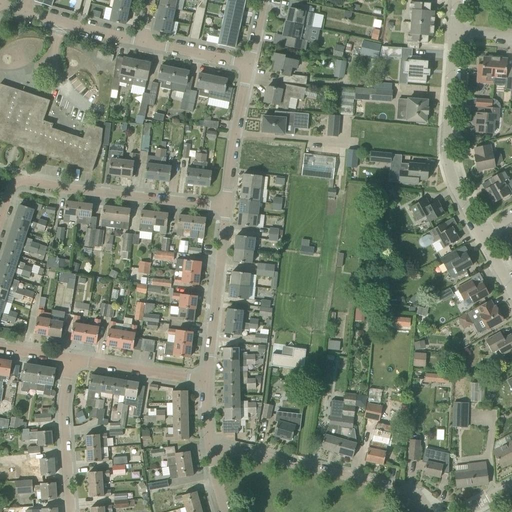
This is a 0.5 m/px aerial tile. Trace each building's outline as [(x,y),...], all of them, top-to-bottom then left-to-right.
[(114,0),(113,9),(128,12),(131,0),(129,0),(114,0)] [(176,0),(160,0),(159,6),(175,9),(176,0)] [(242,11),(244,0),(228,0),(227,7),(242,11)] [(411,22),(433,24),(434,12),(430,11),(431,4),(422,3),(422,0),(410,0),(410,11),(412,11),(411,22)] [(81,2),(76,1),(73,12),(78,13),(81,2)] [(285,22),(310,27),(310,28),(312,28),(315,14),(311,13),(312,7),(299,4),(297,10),(289,8),(286,22),(285,22)] [(159,6),(157,18),(172,22),(175,9),(159,6)] [(242,11),(227,7),(224,20),(240,23),(242,11)] [(105,8),(102,20),(119,24),(119,23),(125,25),(128,12),(113,9),(105,8)] [(92,16),(100,18),(101,12),(94,10),(92,16)] [(345,13),(343,21),(350,22),(351,14),(345,13)] [(89,23),(99,26),(101,19),(91,16),(89,23)] [(172,22),(157,18),(154,31),(169,34),(172,22)] [(237,35),(240,23),(224,20),(221,32),(237,35)] [(310,27),(285,22),(286,22),(283,36),(287,37),(285,44),(303,48),(305,41),(307,41),(310,28),(310,27)] [(433,24),(411,22),(410,34),(408,34),(407,49),(419,49),(419,43),(428,44),(428,36),(432,37),(433,24)] [(234,48),(237,35),(221,32),(213,30),(212,36),(220,38),(219,45),(234,48)] [(381,45),(363,41),(359,55),(377,59),(381,45)] [(342,57),(344,46),(335,44),(333,55),(342,57)] [(401,58),(402,48),(391,48),(380,47),(380,57),(401,58)] [(112,62),(114,56),(98,51),(97,58),(112,62)] [(280,72),(280,74),(290,77),(292,67),(297,68),(298,62),(285,59),(285,56),(274,54),(273,61),(275,61),(273,71),(280,72)] [(407,74),(407,83),(426,84),(427,76),(430,76),(430,70),(427,70),(428,62),(420,61),(421,57),(409,56),(408,62),(404,62),(403,74),(407,74)] [(477,83),(493,84),(495,56),(488,56),(488,58),(484,57),(483,69),(478,69),(477,83)] [(503,57),(495,56),(493,84),(496,84),(498,86),(502,86),(504,85),(505,85),(504,90),(511,91),(511,77),(511,72),(506,72),(507,59),(503,59),(503,57)] [(119,82),(132,85),(137,61),(124,58),(123,63),(116,62),(111,90),(118,91),(119,82)] [(346,62),(336,60),(334,77),(344,78),(346,62)] [(151,63),(137,61),(132,85),(145,88),(146,80),(151,63)] [(170,90),(171,90),(175,69),(161,66),(159,80),(158,82),(161,83),(160,88),(170,90)] [(188,103),(191,90),(184,89),(185,85),(187,85),(189,72),(175,69),(171,90),(184,93),(182,102),(188,103)] [(198,96),(209,98),(214,77),(200,74),(197,88),(198,88),(197,90),(200,91),(198,96)] [(226,87),(228,80),(214,77),(209,98),(229,102),(232,88),(226,87)] [(152,82),(149,94),(147,105),(153,106),(158,84),(152,82)] [(83,139),(52,129),(53,124),(43,121),(50,101),(35,96),(33,101),(28,100),(30,94),(0,84),(0,140),(13,145),(13,147),(17,148),(18,147),(18,146),(33,151),(32,152),(33,152),(33,151),(48,156),(47,156),(48,157),(48,156),(62,161),(63,162),(63,161),(77,166),(92,172),(101,145),(103,129),(88,124),(83,139)] [(267,87),(264,102),(278,105),(278,108),(288,110),(290,98),(303,101),(306,89),(283,84),(282,90),(267,87)] [(371,100),(372,90),(355,89),(354,99),(371,100)] [(197,92),(191,90),(188,103),(186,110),(192,112),(197,92)] [(382,101),(383,91),(372,90),(371,100),(382,101)] [(147,105),(149,94),(143,93),(138,115),(145,116),(147,105)] [(427,108),(428,100),(408,99),(408,100),(398,99),(398,109),(407,110),(406,121),(417,122),(417,123),(424,124),(425,122),(426,122),(427,115),(428,115),(429,108),(427,108)] [(492,100),(486,100),(476,99),(476,107),(486,107),(492,108),(492,100)] [(486,114),(475,113),(474,120),(477,120),(476,132),(493,134),(494,120),(498,121),(499,108),(492,108),(486,107),(486,114)] [(275,134),(275,135),(283,136),(283,134),(285,134),(285,123),(295,123),(294,128),(308,129),(309,114),(275,111),(274,117),(263,117),(263,124),(261,124),(261,131),(262,131),(262,133),(275,134)] [(339,117),(329,116),(328,136),(338,137),(339,117)] [(218,122),(210,121),(203,120),(203,127),(217,128),(218,122)] [(104,123),(103,140),(109,141),(111,124),(104,123)] [(134,148),(147,151),(152,124),(145,123),(143,136),(136,135),(134,148)] [(495,167),(500,166),(502,161),(501,155),(497,152),(492,153),(492,152),(491,152),(490,145),(475,148),(476,155),(474,156),(477,171),(495,167)] [(145,179),(157,180),(161,148),(156,148),(155,156),(147,156),(145,179)] [(166,149),(161,148),(157,180),(170,182),(171,167),(165,166),(166,158),(165,157),(166,149)] [(111,159),(110,165),(109,174),(121,176),(122,161),(123,152),(109,150),(108,159),(111,159)] [(358,151),(347,150),(345,167),(355,168),(358,151)] [(370,161),(390,163),(391,154),(371,152),(370,161)] [(121,176),(132,177),(135,154),(130,153),(129,162),(122,161),(121,176)] [(185,184),(198,185),(200,170),(202,154),(196,153),(195,161),(194,161),(193,169),(187,168),(185,184)] [(205,162),(206,154),(202,154),(200,170),(198,185),(210,187),(212,172),(206,171),(207,162),(205,162)] [(301,176),(333,180),(336,158),(304,154),(301,176)] [(409,164),(409,172),(400,171),(399,183),(418,184),(418,179),(427,180),(428,165),(409,164)] [(504,172),(490,180),(493,186),(487,189),(494,203),(502,198),(503,199),(505,200),(509,198),(510,195),(509,194),(511,193),(505,183),(509,181),(504,172)] [(243,174),(242,187),(261,189),(262,176),(243,174)] [(284,186),(285,179),(275,178),(275,185),(284,186)] [(242,187),(241,200),(259,202),(261,189),(242,187)] [(336,189),(328,188),(327,197),(336,198),(336,189)] [(259,202),(241,200),(239,213),(258,215),(259,202)] [(79,203),(69,202),(66,201),(64,222),(69,223),(70,215),(77,216),(78,216),(79,203)] [(429,222),(445,214),(438,201),(426,208),(422,201),(410,208),(418,221),(425,216),(429,222)] [(93,205),(79,203),(78,216),(77,216),(76,224),(91,226),(93,205)] [(16,217),(30,221),(32,214),(34,210),(19,205),(17,213),(18,213),(16,217)] [(101,227),(106,228),(115,229),(115,221),(117,208),(104,206),(101,227)] [(115,221),(115,229),(128,230),(131,209),(117,208),(115,221)] [(139,232),(144,232),(152,233),(153,226),(155,212),(141,210),(139,232)] [(155,212),(153,226),(161,227),(160,234),(166,235),(168,214),(155,212)] [(258,215),(239,213),(238,226),(256,228),(258,215)] [(191,230),(193,217),(179,215),(176,236),(182,237),(183,229),(191,230)] [(14,220),(12,228),(27,233),(28,227),(36,230),(37,229),(44,231),(46,226),(38,224),(30,221),(16,217),(15,221),(14,220)] [(206,218),(193,217),(191,230),(199,231),(198,239),(204,239),(206,218)] [(439,240),(440,242),(443,249),(459,240),(452,227),(448,229),(445,223),(429,231),(432,236),(432,237),(430,235),(427,235),(421,239),(419,241),(419,244),(420,246),(423,247),(425,248),(432,244),(433,242),(433,239),(434,239),(435,242),(439,240)] [(25,238),(27,233),(12,228),(10,236),(9,240),(23,244),(45,252),(47,247),(31,242),(31,240),(25,238)] [(65,229),(58,228),(56,243),(63,244),(65,229)] [(93,245),(95,230),(87,228),(84,247),(93,248),(93,245)] [(95,229),(95,230),(93,245),(102,246),(103,230),(95,229)] [(130,260),(133,234),(123,233),(121,252),(124,252),(123,259),(130,260)] [(255,238),(236,236),(235,249),(253,251),(255,238)] [(163,238),(162,251),(168,251),(170,239),(163,238)] [(314,246),(309,246),(310,240),(302,239),(300,254),(314,255),(314,246)] [(7,243),(5,251),(19,256),(21,251),(27,253),(28,251),(44,256),(45,252),(23,244),(9,240),(8,244),(7,243)] [(179,252),(188,252),(188,241),(179,240),(179,252)] [(253,251),(235,249),(233,262),(252,264),(253,251)] [(15,268),(22,270),(31,273),(32,268),(24,266),(25,264),(17,261),(19,256),(5,251),(2,259),(3,259),(2,263),(15,268)] [(174,253),(155,251),(154,259),(173,261),(174,253)] [(441,259),(447,271),(454,268),(459,276),(467,272),(466,269),(473,265),(466,253),(456,258),(453,252),(441,259)] [(49,256),(47,266),(58,268),(60,258),(49,256)] [(184,272),(199,274),(201,262),(177,259),(177,264),(185,265),(184,272)] [(0,266),(0,275),(12,279),(15,268),(2,263),(0,267),(0,266)] [(257,263),(257,269),(274,271),(275,265),(257,263)] [(138,274),(142,274),(149,275),(150,267),(139,265),(138,274)] [(75,280),(76,275),(61,272),(59,282),(68,284),(69,279),(75,280)] [(198,285),(199,274),(184,272),(183,278),(175,277),(174,282),(198,285)] [(256,275),(250,275),(251,274),(232,272),(231,285),(249,287),(255,287),(256,275)] [(0,287),(8,290),(15,293),(23,295),(25,291),(17,288),(19,281),(12,279),(0,275),(0,287)] [(152,278),(152,279),(151,285),(162,287),(171,287),(171,281),(152,278)] [(464,306),(467,307),(489,295),(482,282),(475,286),(472,280),(457,288),(464,301),(463,304),(464,306)] [(147,286),(137,284),(136,293),(146,294),(147,286)] [(162,287),(151,285),(148,285),(147,292),(161,294),(162,287)] [(249,287),(231,285),(229,298),(248,300),(249,287)] [(0,300),(5,302),(8,290),(0,287),(0,300)] [(25,290),(25,291),(23,295),(32,299),(34,293),(25,290)] [(180,307),(195,309),(197,296),(173,293),(172,298),(180,299),(180,307)] [(32,299),(23,295),(21,300),(21,301),(30,304),(32,299)] [(472,322),(481,318),(488,329),(503,321),(496,307),(494,308),(490,301),(458,318),(464,329),(473,324),(472,322)] [(145,303),(138,302),(137,302),(134,320),(142,321),(143,314),(145,303)] [(106,317),(108,305),(101,304),(99,316),(106,317)] [(114,306),(108,305),(106,317),(113,318),(114,306)] [(170,319),(194,322),(195,309),(180,307),(179,315),(171,314),(170,319)] [(259,316),(271,317),(272,308),(260,307),(259,316)] [(43,319),(44,310),(39,309),(38,309),(35,333),(48,336),(50,320),(43,319)] [(228,309),(226,321),(242,323),(244,312),(228,309)] [(356,310),(355,321),(364,322),(366,311),(356,310)] [(0,320),(6,323),(7,321),(14,323),(16,318),(8,316),(1,313),(0,313),(0,320)] [(48,336),(61,338),(65,314),(60,313),(58,321),(50,320),(48,336)] [(143,314),(142,321),(158,323),(159,316),(143,314)] [(71,339),(84,341),(86,326),(79,325),(80,317),(75,316),(71,339)] [(84,341),(97,344),(101,320),(95,319),(94,327),(86,326),(84,341)] [(226,321),(225,333),(241,335),(241,330),(249,331),(249,329),(257,330),(258,325),(249,324),(242,323),(226,321)] [(106,345),(120,347),(123,325),(115,323),(115,322),(110,322),(106,345)] [(124,324),(123,325),(120,347),(133,350),(137,326),(124,324)] [(175,343),(191,345),(192,332),(169,329),(168,334),(176,335),(175,343)] [(502,356),(511,350),(511,336),(511,334),(501,340),(498,334),(500,333),(500,332),(485,340),(492,353),(499,350),(502,356)] [(255,333),(255,341),(254,342),(266,343),(267,335),(255,333)] [(155,341),(142,339),(140,351),(153,353),(155,341)] [(339,350),(340,341),(329,339),(327,349),(339,350)] [(424,341),(413,343),(415,351),(426,348),(424,341)] [(166,342),(165,345),(164,355),(189,358),(191,345),(175,343),(166,342)] [(255,355),(247,355),(247,353),(239,353),(239,348),(223,348),(224,360),(255,360),(255,355)] [(305,362),(306,350),(293,348),(292,357),(272,354),(271,366),(294,369),(294,372),(303,373),(305,362)] [(426,354),(414,353),(413,366),(425,367),(426,354)] [(8,381),(11,362),(0,360),(0,402),(1,403),(3,388),(2,388),(3,382),(6,382),(8,381)] [(247,365),(255,365),(255,360),(224,360),(224,372),(239,372),(248,372),(247,367),(247,365)] [(28,393),(29,390),(30,383),(37,384),(40,367),(25,364),(21,391),(28,393)] [(40,367),(37,384),(36,391),(44,392),(43,395),(51,396),(55,369),(40,367)] [(224,372),(224,385),(255,384),(255,379),(247,379),(239,379),(239,372),(224,372)] [(92,407),(90,417),(94,418),(96,418),(97,414),(103,378),(99,377),(99,376),(91,375),(87,399),(94,400),(93,407),(92,407)] [(436,383),(449,384),(449,375),(437,375),(436,383)] [(105,398),(112,399),(112,394),(113,394),(115,379),(107,378),(103,378),(97,414),(102,415),(105,398)] [(123,380),(122,380),(115,379),(113,394),(125,396),(127,382),(123,381),(123,380)] [(139,383),(131,382),(127,382),(125,396),(123,404),(122,412),(127,413),(128,405),(135,406),(134,408),(141,409),(143,397),(137,396),(139,383)] [(483,401),(483,382),(470,382),(471,401),(483,401)] [(224,385),(224,397),(240,396),(240,389),(256,389),(255,384),(224,385)] [(173,391),(173,403),(188,403),(188,391),(173,391)] [(337,453),(353,458),(357,443),(346,440),(349,429),(353,429),(354,418),(354,417),(356,397),(345,395),(344,399),(344,404),(342,428),(341,439),(337,453)] [(224,397),(225,409),(240,408),(240,409),(247,409),(247,408),(256,408),(256,403),(248,403),(248,401),(240,401),(240,396),(224,397)] [(468,403),(453,402),(452,427),(467,428),(468,403)] [(188,415),(188,403),(173,403),(173,415),(188,415)] [(341,439),(342,428),(344,404),(332,403),(330,415),(329,427),(325,434),(321,448),(337,453),(341,439)] [(364,418),(379,422),(382,406),(367,403),(364,418)] [(264,404),(262,418),(270,419),(273,406),(264,404)] [(240,428),(240,409),(240,408),(225,409),(225,420),(223,420),(223,434),(224,434),(224,433),(238,433),(238,428),(240,428)] [(291,440),(294,430),(300,431),(302,414),(277,411),(275,421),(278,422),(275,435),(291,440)] [(37,422),(51,421),(50,414),(36,415),(37,422)] [(173,428),(188,427),(188,415),(173,415),(173,428)] [(18,428),(23,429),(35,428),(35,422),(25,423),(26,419),(12,417),(10,427),(17,429),(18,428)] [(390,433),(389,433),(391,426),(376,423),(374,432),(375,432),(373,441),(378,442),(376,450),(368,448),(365,461),(383,464),(386,452),(390,433)] [(173,434),(168,434),(165,434),(165,440),(189,440),(188,427),(173,428),(173,434)] [(39,446),(53,445),(52,431),(37,432),(29,433),(29,429),(21,430),(22,441),(39,439),(39,446)] [(86,436),(87,449),(100,448),(108,448),(107,434),(86,436)] [(409,459),(419,460),(420,440),(410,440),(409,459)] [(511,441),(493,452),(502,468),(510,464),(509,461),(511,459),(511,441)] [(101,456),(100,448),(87,449),(88,463),(109,461),(109,455),(101,456)] [(151,450),(152,458),(164,456),(163,448),(151,450)] [(176,458),(177,465),(177,466),(192,464),(190,451),(167,454),(168,459),(176,458)] [(42,476),(55,474),(54,459),(41,460),(40,453),(29,454),(30,466),(41,465),(42,476)] [(427,462),(424,474),(440,478),(445,457),(433,454),(432,463),(427,462)] [(485,462),(475,463),(467,464),(468,471),(455,472),(457,488),(488,484),(486,468),(486,469),(485,462)] [(193,476),(192,464),(177,466),(177,465),(168,467),(169,473),(170,479),(193,476)] [(125,465),(112,466),(113,475),(125,474),(125,465)] [(89,473),(90,485),(103,484),(103,477),(110,476),(110,471),(89,473)] [(41,485),(32,486),(31,480),(15,481),(16,494),(32,493),(42,492),(42,500),(57,498),(56,483),(41,484),(41,485)] [(147,484),(149,491),(168,487),(167,480),(147,484)] [(90,485),(90,498),(111,496),(111,490),(103,491),(103,484),(90,485)] [(200,503),(197,492),(174,497),(178,510),(185,508),(186,507),(200,503)] [(114,494),(114,501),(128,500),(127,493),(114,494)] [(128,500),(114,501),(115,509),(129,508),(128,500)] [(202,511),(200,503),(186,507),(185,508),(186,511),(202,511)]
